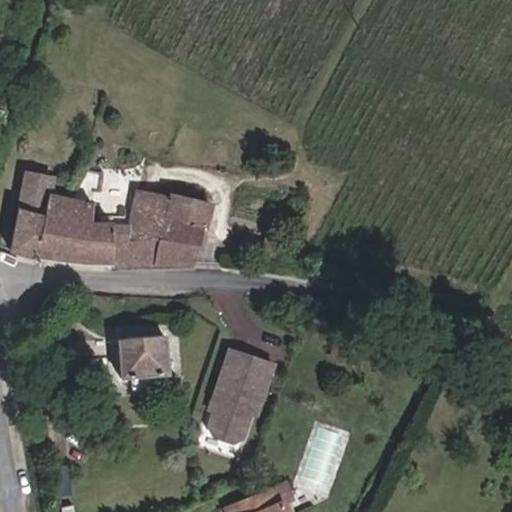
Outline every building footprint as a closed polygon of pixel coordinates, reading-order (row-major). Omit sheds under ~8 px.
[(47,194),(50,179),(25,173),(10,251),(35,257),(47,194)] [(69,199),(74,183),(50,179),(47,194),(69,199)] [(168,202),(169,195),(159,193),(157,198),(157,199),(168,202)] [(125,241),(128,226),(111,226),(111,224),(90,224),(92,204),(69,199),(47,194),(35,257),(84,264),(109,264),(110,244),(124,244),(125,241)] [(160,239),(168,202),(157,199),(157,198),(134,194),(128,226),(125,241),(160,239)] [(194,264),(209,205),(169,195),(168,202),(160,239),(125,241),(124,244),(110,244),(109,264),(154,265),(194,264)] [(285,265),(291,243),(266,237),(264,243),(245,238),(241,253),(285,265)] [(166,374),(163,335),(116,339),(119,378),(131,377),(155,375),(166,374)] [(350,364),(356,348),(337,340),(331,357),(350,364)] [(272,364),(228,349),(211,401),(216,402),(213,412),(208,426),(213,437),(232,443),(243,438),(251,414),(255,400),(260,402),(272,364)] [(156,389),(155,375),(131,377),(132,391),(156,389)] [(255,415),(260,402),(255,400),(251,414),(255,415)] [(292,499),(285,484),(249,499),(255,511),(284,511),(281,504),(292,499)] [(255,511),(249,499),(226,509),(227,511),(255,511)]
